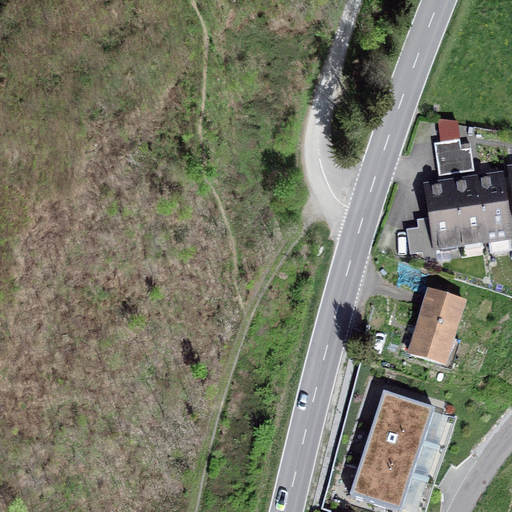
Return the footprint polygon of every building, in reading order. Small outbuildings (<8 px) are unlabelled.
[(437,179),(473,174),(470,152),(459,154),(458,144),(433,148),(437,179)] [(501,182),(476,186),(484,242),(488,242),(490,253),(511,249),(508,234),(505,214),(511,212),(511,191),(503,193),(501,182)] [(484,242),(476,186),(451,189),(460,246),(484,242)] [(460,246),(451,189),(425,193),(431,229),(436,265),(450,263),(447,248),(460,246)] [(436,265),(431,229),(406,233),(409,258),(421,256),(422,262),(436,265)] [(412,361),(446,372),(468,304),(434,294),(422,331),(414,329),(411,339),(419,341),(412,361)] [(432,412),(386,397),(354,494),(400,509),(432,412)]
